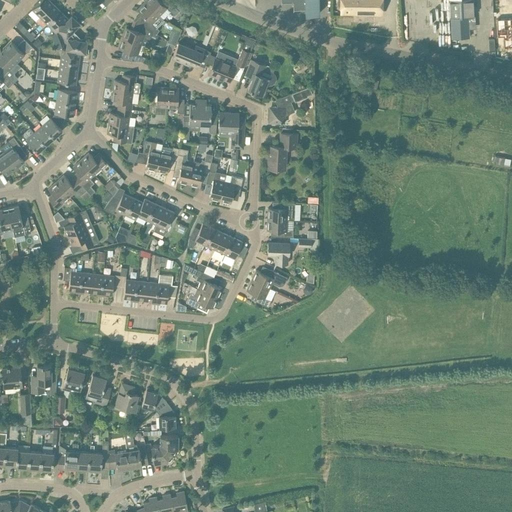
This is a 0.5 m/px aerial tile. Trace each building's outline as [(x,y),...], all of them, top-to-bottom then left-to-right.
[(53,3),(49,0),(40,0),(32,9),(40,17),(53,3)] [(159,15),(162,19),(170,11),(174,15),(179,11),(168,0),(166,0),(163,3),(159,0),(146,0),(145,1),(159,15)] [(317,0),(280,0),(281,0),(289,0),(292,0),(293,7),(305,7),(305,14),(319,14),(319,13),(318,13),(317,0)] [(357,13),(381,13),(381,0),(337,0),(337,3),(339,6),(342,6),(342,10),(357,10),(357,13)] [(448,0),(450,17),(451,17),(452,38),(469,37),(468,16),(474,16),(472,0),(448,0)] [(162,19),(159,15),(145,1),(137,9),(147,19),(142,25),(152,31),(164,20),(162,19)] [(61,11),(53,3),(40,17),(48,25),(61,11)] [(68,18),(61,11),(48,25),(55,32),(68,18)] [(72,15),(68,18),(58,29),(66,37),(80,23),(72,15)] [(511,17),(496,18),(497,36),(503,36),(503,47),(511,46),(511,17)] [(27,29),(19,21),(15,25),(23,33),(26,30),(27,29)] [(158,35),(152,31),(142,25),(139,32),(126,27),(122,37),(141,44),(143,38),(150,41),(150,37),(157,39),(158,35)] [(34,38),(26,30),(23,33),(31,41),(34,38)] [(252,47),(255,40),(246,36),(243,43),(252,47)] [(137,54),(141,44),(122,37),(119,48),(132,52),(129,59),(144,61),(145,57),(137,54)] [(23,38),(18,43),(27,52),(33,47),(23,38)] [(38,38),(33,42),(38,47),(42,42),(38,38)] [(85,52),(87,41),(67,38),(66,48),(80,50),(80,52),(85,52)] [(17,63),(25,55),(11,41),(3,49),(17,63)] [(198,66),(205,48),(195,44),(194,48),(179,42),(172,58),(189,65),(189,63),(198,66)] [(66,48),(62,48),(60,60),(79,63),(80,52),(80,50),(66,48)] [(236,63),(244,66),(250,51),(242,48),(236,63)] [(17,63),(3,49),(0,52),(0,61),(6,68),(3,72),(13,82),(17,77),(15,74),(15,73),(21,66),(17,63)] [(236,66),(215,57),(209,73),(223,79),(223,78),(230,80),(236,66)] [(266,65),(251,59),(245,74),(252,77),(247,89),(262,95),(266,85),(268,85),(272,84),(275,83),(276,79),(276,76),(273,73),(264,69),(266,65)] [(79,63),(60,60),(58,70),(77,73),(79,63)] [(77,73),(58,70),(57,81),(76,84),(77,73)] [(136,76),(123,74),(122,80),(115,79),(113,89),(133,92),(139,93),(140,83),(135,82),(136,76)] [(13,82),(5,75),(0,79),(0,78),(0,84),(3,82),(8,87),(13,82)] [(167,107),(168,87),(157,86),(156,101),(150,100),(148,112),(155,113),(156,107),(167,107)] [(277,105),(277,107),(274,106),(274,109),(269,109),(268,122),(285,123),(285,115),(295,111),(291,101),(290,98),(293,97),(294,99),(295,102),(308,97),(308,96),(312,94),(309,86),(275,99),(277,105)] [(179,88),(168,87),(167,107),(178,108),(178,112),(183,112),(184,99),(178,98),(179,88)] [(76,91),(58,89),(56,101),(75,103),(76,91)] [(131,102),(133,92),(113,89),(112,100),(119,101),(118,107),(132,109),(133,102),(131,102)] [(27,96),(22,91),(18,95),(23,100),(27,96)] [(34,94),(30,97),(34,101),(38,97),(39,92),(34,91),(34,94)] [(183,113),(182,138),(189,139),(190,123),(199,123),(201,99),(196,99),(195,104),(190,103),(189,113),(183,113)] [(206,100),(201,99),(199,123),(210,124),(210,132),(216,132),(217,117),(211,116),(212,104),(206,104),(206,100)] [(75,103),(56,101),(55,113),(73,116),(75,103)] [(27,107),(24,103),(19,107),(23,111),(27,107)] [(132,109),(118,107),(117,113),(110,112),(108,123),(128,125),(130,115),(131,116),(132,109)] [(239,112),(219,111),(218,129),(232,129),(231,147),(243,148),(245,117),(239,117),(239,112)] [(50,117),(42,124),(54,137),(62,130),(50,117)] [(128,125),(108,123),(107,133),(114,134),(113,140),(132,143),(134,126),(128,125)] [(42,124),(34,131),(46,144),(54,137),(42,124)] [(25,132),(28,136),(26,139),(31,144),(37,152),(46,144),(34,131),(30,127),(25,132)] [(297,134),(281,133),(280,146),(269,145),(269,151),(267,151),(267,154),(269,154),(268,168),(279,169),(279,167),(285,168),(286,147),(296,148),(297,134)] [(13,136),(0,146),(0,147),(3,152),(15,168),(24,162),(16,150),(21,147),(13,136)] [(162,145),(163,143),(146,139),(143,152),(149,154),(145,167),(156,170),(160,150),(161,150),(162,145)] [(156,170),(167,172),(170,159),(176,160),(177,154),(179,147),(173,146),(172,148),(169,147),(162,145),(161,150),(160,150),(156,170)] [(134,163),(137,153),(130,151),(127,160),(134,163)] [(15,168),(3,152),(0,154),(0,166),(6,175),(15,168)] [(89,152),(81,159),(94,173),(101,167),(105,173),(111,168),(98,153),(94,158),(89,152)] [(213,154),(206,153),(205,160),(203,159),(199,163),(199,162),(194,161),(188,183),(199,186),(202,172),(208,174),(211,161),(213,155),(213,154)] [(184,155),(177,154),(176,160),(175,166),(181,167),(178,181),(188,183),(194,161),(188,160),(186,157),(184,156),(184,155)] [(90,178),(94,173),(81,159),(73,166),(78,172),(73,176),(86,190),(91,195),(95,190),(91,186),(94,182),(90,178)] [(208,174),(206,182),(212,184),(209,198),(220,200),(225,180),(218,179),(220,172),(216,171),(218,163),(211,161),(208,174)] [(86,190),(73,176),(69,180),(64,174),(56,181),(69,196),(73,193),(76,195),(77,196),(79,196),(81,195),(86,190)] [(230,182),(225,180),(220,200),(231,203),(234,189),(240,190),(243,178),(231,176),(230,182)] [(69,196),(56,181),(48,188),(53,194),(48,198),(57,208),(62,204),(62,203),(69,196)] [(108,189),(113,195),(118,188),(114,183),(108,189)] [(104,196),(109,200),(112,195),(108,191),(104,196)] [(125,214),(133,197),(123,192),(120,198),(113,195),(103,209),(113,214),(115,209),(125,214)] [(135,218),(143,202),(133,197),(125,214),(135,218)] [(144,198),(143,202),(137,215),(147,219),(154,203),(144,198)] [(295,202),(282,202),(282,208),(268,207),(267,218),(294,219),(295,202)] [(147,219),(157,224),(164,207),(154,203),(147,219)] [(19,205),(8,208),(12,229),(13,229),(14,236),(31,232),(27,215),(21,216),(19,205)] [(154,230),(164,234),(174,212),(164,207),(157,224),(154,230)] [(2,231),(12,229),(8,208),(0,209),(0,234),(2,234),(2,231)] [(70,223),(63,225),(68,235),(86,228),(92,225),(86,209),(80,212),(77,213),(68,217),(70,223)] [(293,230),(293,219),(267,218),(267,230),(281,230),(280,236),(294,237),(294,230),(293,230)] [(212,227),(202,223),(195,240),(189,237),(187,246),(193,248),(196,240),(205,244),(212,227)] [(86,228),(68,235),(72,245),(78,242),(81,249),(82,248),(91,245),(93,244),(99,241),(92,225),(86,228)] [(222,232),(212,227),(205,244),(215,249),(222,232)] [(127,236),(118,231),(115,237),(117,242),(125,241),(127,236)] [(150,235),(142,231),(137,242),(145,246),(150,235)] [(139,236),(129,232),(127,236),(125,241),(136,244),(139,236)] [(211,256),(221,261),(225,253),(232,237),(222,232),(215,249),(211,256)] [(109,234),(106,240),(112,243),(115,237),(109,234)] [(242,241),(232,237),(225,253),(235,258),(242,241)] [(298,246),(310,247),(311,238),(299,237),(298,246)] [(290,255),(290,243),(268,242),(268,254),(276,254),(276,263),(287,264),(288,255),(290,255)] [(243,258),(238,256),(233,267),(238,269),(243,258)] [(184,263),(183,269),(189,272),(192,266),(184,263)] [(206,265),(203,272),(212,276),(214,276),(217,270),(206,265)] [(71,268),(64,267),(63,279),(70,280),(69,290),(79,291),(82,272),(71,271),(71,268)] [(287,277),(271,270),(269,275),(256,269),(251,279),(270,288),(272,282),(278,285),(280,286),(281,285),(283,285),(284,284),(287,277)] [(203,272),(201,270),(196,279),(200,281),(197,288),(218,297),(222,287),(210,281),(212,276),(203,272)] [(233,277),(217,270),(216,273),(232,280),(233,277)] [(92,273),(82,272),(79,291),(90,292),(92,273)] [(103,274),(92,273),(90,292),(101,293),(103,274)] [(114,276),(103,274),(101,293),(112,294),(114,276)] [(0,285),(17,283),(16,275),(0,277),(0,285)] [(137,280),(126,279),(124,298),(134,299),(137,280)] [(265,297),(270,288),(251,279),(246,289),(259,295),(257,301),(268,306),(271,300),(265,297)] [(147,281),(137,280),(134,299),(145,300),(147,281)] [(158,283),(147,281),(145,300),(156,301),(158,283)] [(169,284),(158,283),(156,301),(167,303),(169,284)] [(303,289),(305,292),(308,294),(311,292),(312,289),(311,286),(308,285),(305,286),(303,289)] [(218,297),(197,288),(194,294),(190,293),(186,302),(198,307),(200,301),(213,307),(218,297)] [(176,309),(185,310),(186,306),(178,301),(176,309)] [(51,365),(37,365),(37,378),(31,378),(31,393),(44,393),(44,384),(51,384),(51,365)] [(20,366),(2,367),(4,388),(22,386),(20,366)] [(80,389),(84,371),(68,367),(63,389),(69,390),(70,387),(80,389)] [(107,378),(92,374),(87,393),(97,396),(95,402),(106,405),(111,388),(104,386),(107,378)] [(135,387),(122,383),(119,392),(118,392),(114,409),(127,412),(128,409),(136,411),(140,396),(138,395),(138,394),(134,393),(135,387)] [(149,388),(147,388),(142,405),(155,408),(157,411),(168,403),(163,398),(160,394),(158,393),(149,390),(149,388)] [(20,394),(21,414),(30,413),(29,393),(20,394)] [(65,396),(56,396),(55,411),(64,412),(65,396)] [(172,408),(168,403),(157,411),(158,414),(159,428),(177,427),(177,424),(175,424),(175,415),(174,415),(174,412),(171,408),(172,408)] [(132,427),(134,428),(141,424),(136,420),(132,427)] [(158,444),(151,445),(154,463),(170,460),(172,458),(169,456),(173,450),(176,453),(178,451),(178,435),(160,434),(160,442),(158,444)] [(66,455),(58,454),(57,469),(64,469),(64,467),(77,468),(78,451),(78,443),(73,443),(72,446),(74,448),(74,450),(66,450),(66,455)] [(141,463),(148,462),(145,446),(137,447),(136,443),(126,445),(127,450),(130,467),(141,465),(141,463)] [(16,464),(17,447),(5,447),(4,463),(16,464)] [(28,468),(29,451),(18,450),(18,447),(17,447),(16,464),(16,467),(28,468)] [(96,471),(96,469),(101,470),(101,468),(109,468),(110,468),(108,451),(103,450),(102,453),(90,452),(89,469),(89,471),(96,471)] [(130,467),(127,450),(115,451),(114,450),(108,451),(110,468),(117,467),(117,469),(130,467)] [(40,469),(41,452),(29,451),(28,468),(40,469)] [(89,469),(90,452),(78,451),(77,468),(89,469)] [(52,469),(54,452),(41,452),(40,469),(52,469)] [(188,510),(184,491),(176,492),(177,496),(171,497),(174,511),(189,511),(189,510),(188,510)] [(174,511),(171,497),(170,493),(162,495),(163,498),(157,499),(159,511),(174,511)] [(159,511),(157,499),(157,496),(148,498),(149,501),(143,502),(145,510),(141,511),(159,511)] [(0,501),(0,504),(1,511),(12,511),(10,502),(10,499),(0,501)] [(26,511),(30,505),(21,500),(10,502),(12,511),(26,511)] [(266,509),(264,501),(254,503),(256,511),(266,509)] [(38,511),(40,508),(31,503),(30,505),(26,511),(38,511)]
